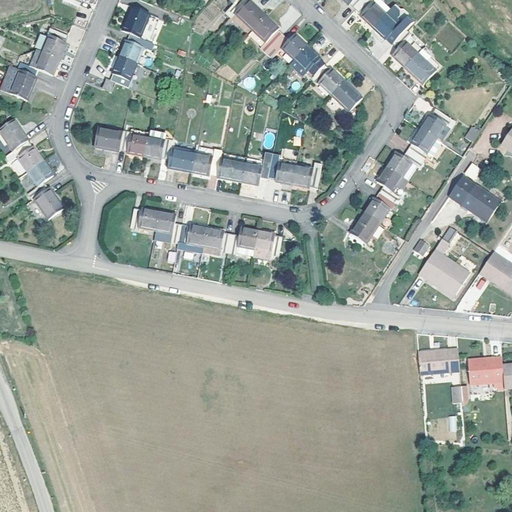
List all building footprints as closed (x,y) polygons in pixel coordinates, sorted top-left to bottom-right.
[(239,11),(249,0),(237,0),(238,0),(232,7),(238,13),(239,11)] [(258,29),(271,15),(255,0),(249,0),(239,11),(258,29)] [(348,0),(354,6),(355,5),(361,10),(370,0),(348,0)] [(390,15),(395,10),(384,0),(370,0),(361,10),(365,15),(364,16),(377,29),(390,15)] [(134,6),(125,30),(131,32),(141,36),(151,13),(134,6)] [(258,29),(239,11),(238,13),(235,16),(253,34),(258,29)] [(160,16),(151,13),(141,36),(150,40),(160,16)] [(271,51),(288,33),(282,27),(283,26),(271,15),(258,29),(270,41),(264,46),(270,52),(271,51)] [(397,45),(410,31),(404,25),(402,27),(390,15),(377,29),(389,40),(390,39),(397,45)] [(50,36),(43,52),(60,59),(67,43),(66,43),(69,36),(51,29),(48,35),(50,36)] [(410,42),(411,41),(415,36),(410,31),(397,45),(402,50),(396,55),(409,68),(422,54),(414,46),(410,42)] [(150,40),(141,36),(131,32),(129,39),(127,38),(120,55),(138,62),(145,46),(151,48),(153,49),(156,43),(150,40)] [(287,48),(298,59),(311,45),(298,32),(293,38),(288,33),(271,51),(276,56),(285,46),(287,48)] [(311,45),(298,59),(294,63),(307,75),(309,72),(315,78),(329,63),(323,58),(324,57),(311,45)] [(143,64),(151,48),(145,46),(138,62),(143,64)] [(298,59),(287,48),(282,52),(294,63),(298,59)] [(38,50),(31,66),(36,68),(43,52),(38,50)] [(426,50),(422,54),(428,61),(433,56),(426,50)] [(54,75),(60,59),(43,52),(36,68),(31,66),(22,62),(19,69),(20,70),(37,76),(40,69),(54,75)] [(422,54),(409,68),(427,85),(440,72),(434,66),(428,61),(422,54)] [(115,71),(112,79),(116,81),(121,83),(130,86),(134,79),(131,78),(138,62),(120,55),(114,70),(115,71)] [(433,56),(428,61),(434,66),(438,62),(433,56)] [(444,68),(438,62),(434,66),(440,72),(444,68)] [(329,63),(315,78),(320,83),(322,81),(334,93),(347,80),(335,67),(334,68),(329,63)] [(38,77),(37,76),(20,70),(11,93),(28,101),(38,77)] [(112,79),(107,77),(103,86),(112,90),(116,81),(112,79)] [(347,80),(334,93),(352,111),(365,97),(347,80)] [(433,114),(423,130),(438,140),(448,126),(454,130),(459,123),(438,109),(434,115),(433,114)] [(0,131),(14,152),(28,142),(29,141),(15,121),(0,131)] [(444,144),(454,130),(448,126),(438,140),(444,144)] [(465,137),(472,142),(480,131),(473,126),(465,137)] [(121,150),(124,134),(99,129),(96,147),(120,152),(121,150)] [(132,132),(124,130),(124,134),(121,150),(129,151),(128,152),(145,156),(150,132),(133,129),(132,132)] [(414,145),(410,151),(425,162),(430,155),(428,154),(438,140),(423,130),(413,144),(414,145)] [(167,136),(150,132),(145,156),(162,159),(162,158),(170,159),(172,148),(173,144),(174,140),(166,139),(167,136)] [(430,165),(444,144),(438,140),(428,154),(430,155),(425,162),(430,165)] [(32,148),(28,142),(14,152),(10,155),(8,157),(12,163),(19,158),(28,172),(43,162),(33,147),(32,148)] [(198,153),(199,149),(173,144),(172,148),(198,153)] [(199,149),(198,153),(214,156),(216,148),(200,145),(199,149)] [(194,172),(198,153),(172,148),(170,159),(168,167),(194,172)] [(218,175),(222,158),(223,150),(216,148),(214,156),(198,153),(194,172),(211,176),(211,174),(218,175)] [(414,162),(419,166),(421,168),(425,162),(410,151),(406,157),(399,152),(389,166),(404,177),(414,162)] [(247,163),(248,156),(225,152),(224,158),(247,163)] [(266,153),(265,160),(264,166),(247,163),(243,181),(260,185),(261,177),(268,179),(273,154),(266,153)] [(294,184),(298,166),(280,162),(281,156),(273,154),(268,179),(277,180),(277,181),(294,184)] [(265,160),(248,156),(247,163),(264,166),(265,160)] [(243,181),(247,163),(224,158),(222,158),(218,175),(218,177),(243,181)] [(53,176),(43,162),(28,172),(38,186),(29,193),(33,200),(35,199),(49,189),(44,182),(53,176)] [(319,188),(324,163),(316,162),(315,169),(298,166),(294,184),(311,187),(311,186),(319,188)] [(404,177),(409,181),(419,166),(414,162),(404,177)] [(475,180),(481,168),(470,163),(464,175),(475,180)] [(385,186),(381,192),(397,203),(401,197),(394,192),(395,190),(398,186),(402,190),(409,181),(404,177),(389,166),(379,181),(385,186)] [(449,196),(471,211),(473,207),(491,219),(502,203),(464,177),(449,196)] [(65,209),(50,188),(49,189),(35,199),(50,220),(65,209)] [(376,197),(366,211),(381,223),(391,208),(393,209),(397,203),(381,192),(377,198),(376,197)] [(142,209),(135,207),(131,227),(139,228),(139,226),(157,230),(160,211),(143,207),(142,209)] [(473,207),(471,211),(488,223),(491,219),(473,207)] [(177,214),(160,211),(157,230),(155,239),(179,244),(183,224),(176,223),(177,214)] [(381,223),(366,211),(352,232),(368,243),(381,223)] [(191,225),(183,224),(179,244),(186,245),(187,243),(204,246),(208,228),(191,224),(191,225)] [(241,235),(232,234),(229,253),(237,255),(237,253),(239,246),(255,249),(259,230),(243,227),(241,235)] [(225,231),(208,228),(204,246),(222,250),(221,252),(229,253),(232,234),(225,232),(225,231)] [(276,234),(259,230),(255,249),(272,252),(272,254),(280,255),(284,236),(276,235),(276,234)] [(511,231),(509,230),(503,239),(508,243),(511,237),(511,231)] [(431,237),(439,243),(442,238),(435,232),(431,237)] [(442,241),(435,252),(443,257),(450,247),(442,241)] [(429,247),(421,242),(414,252),(422,258),(429,247)] [(186,245),(179,244),(179,247),(203,252),(204,246),(187,243),(186,245)] [(222,250),(204,246),(203,252),(221,255),(221,252),(222,250)] [(239,246),(237,253),(254,256),(255,249),(239,246)] [(493,254),(501,259),(507,251),(498,246),(493,254)] [(271,259),(272,254),(272,252),(255,249),(254,256),(271,259)] [(443,257),(435,252),(418,275),(427,281),(430,278),(456,296),(470,276),(443,257)] [(489,275),(511,291),(511,266),(501,259),(493,254),(479,273),(486,278),(489,275)] [(511,291),(489,275),(486,278),(511,295),(511,291)] [(430,278),(427,281),(454,299),(456,296),(430,278)] [(475,283),(479,290),(487,285),(483,278),(475,283)] [(455,367),(453,344),(413,347),(415,370),(455,367)] [(475,358),(475,355),(463,356),(465,381),(482,379),(483,386),(490,385),(487,357),(475,358)] [(511,360),(497,361),(499,385),(511,384),(511,360)] [(449,399),(458,399),(457,382),(448,382),(449,399)]
